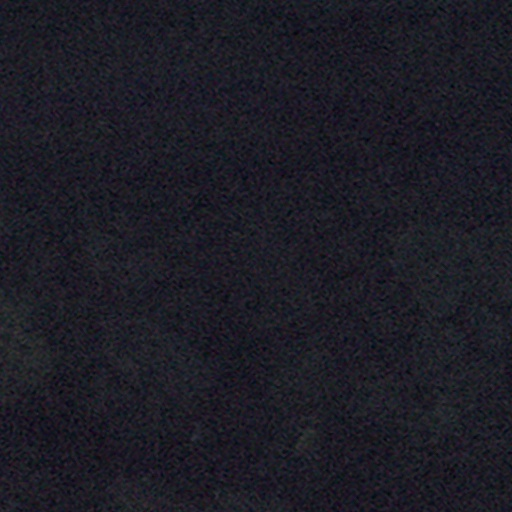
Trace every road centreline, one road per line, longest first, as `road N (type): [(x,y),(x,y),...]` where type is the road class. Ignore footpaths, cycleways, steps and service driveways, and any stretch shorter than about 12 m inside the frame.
road 1 (track): [(511,156),(378,110),(150,93),(0,120)]
road 2 (track): [(0,427),(377,511)]
